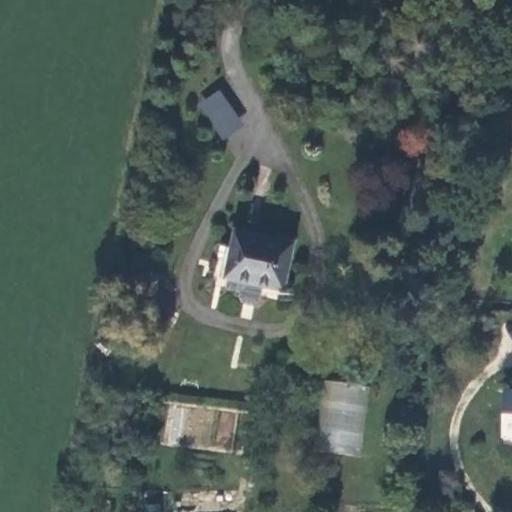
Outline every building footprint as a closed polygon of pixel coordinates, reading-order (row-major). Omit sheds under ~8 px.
[(221,140),(244,124),(220,88),(197,103),(221,140)] [(279,297),(289,248),(230,236),(226,253),(224,266),(220,284),(223,285),(221,293),(236,296),(234,302),(238,308),(249,311),(254,307),(258,292),(279,297)] [(224,266),(226,253),(217,251),(214,264),(224,266)] [(323,380),(317,451),(361,455),(367,383),(323,380)] [(511,393),(500,393),(499,438),(511,438),(511,393)] [(170,408),(163,443),(174,445),(181,410),(170,408)]
